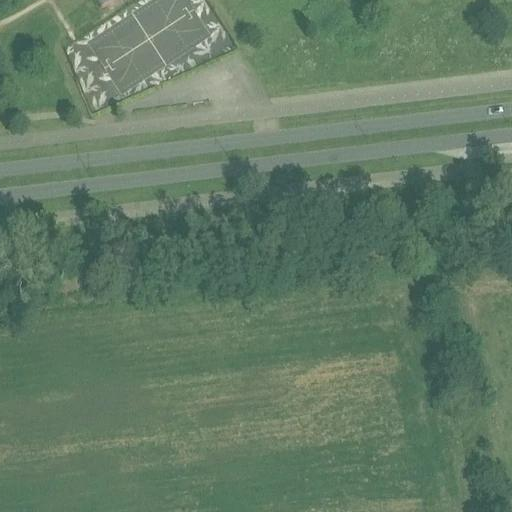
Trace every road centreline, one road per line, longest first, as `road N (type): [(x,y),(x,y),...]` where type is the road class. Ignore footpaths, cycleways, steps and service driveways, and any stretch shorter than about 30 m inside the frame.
road 1 (tertiary): [(0,200),(511,136)]
road 2 (tertiary): [(511,111),(0,172)]
